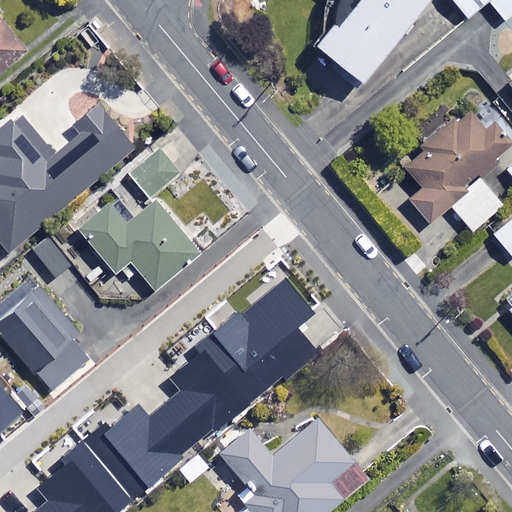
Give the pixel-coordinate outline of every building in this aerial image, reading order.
[(362,0),(365,2),(342,31),(336,26),(318,49),(342,68),(338,73),(361,92),(434,0),(362,0)] [(511,0),(451,0),(469,19),(490,1),(507,21),(511,16),(511,0)] [(0,80),(38,51),(8,14),(1,20),(0,19),(0,80)] [(135,146),(101,106),(75,129),(81,137),(49,165),(13,122),(0,133),(0,243),(9,253),(135,146)] [(489,134),(470,113),(407,170),(425,189),(411,202),(429,222),(511,146),(496,128),(489,134)] [(181,173),(160,148),(129,174),(150,198),(181,173)] [(505,206),(481,181),(452,208),(476,234),(505,206)] [(201,254),(156,199),(127,223),(110,202),(78,229),(116,275),(131,263),(154,291),(201,254)] [(511,220),(495,235),(511,255),(511,220)] [(71,265),(48,236),(32,249),(55,278),(71,265)] [(0,301),(0,328),(52,391),(90,359),(73,340),(80,334),(31,276),(0,301)] [(212,333),(262,394),(283,377),(286,381),(320,354),(298,328),(315,314),(285,278),(241,314),(238,311),(212,333)] [(165,403),(197,443),(213,430),(215,433),(262,394),(212,333),(195,346),(201,354),(170,378),(180,391),(165,403)] [(0,434),(25,413),(0,383),(0,434)] [(83,441),(132,500),(184,457),(182,455),(197,443),(165,403),(149,416),(139,404),(110,428),(106,422),(83,441)] [(356,457),(322,417),(276,456),(252,428),(220,456),(247,488),(238,496),(244,504),(234,511),(333,511),(369,481),(352,461),(356,457)] [(118,511),(132,500),(83,441),(47,470),(52,476),(37,489),(47,501),(32,511),(118,511)]
